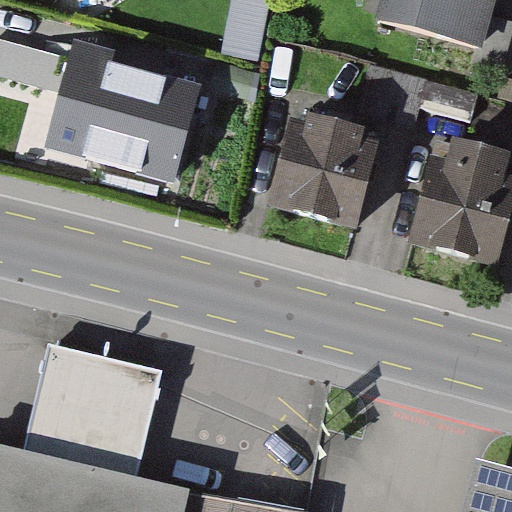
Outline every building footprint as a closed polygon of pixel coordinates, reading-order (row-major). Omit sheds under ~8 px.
[(233,0),(222,56),(259,63),(271,0),(233,0)] [(381,0),(375,20),(483,50),(497,0),(381,0)] [(0,77),(60,94),(70,60),(0,40),(0,77)] [(60,94),(45,148),(175,185),(203,86),(114,61),(116,51),(76,40),(70,60),(60,94)] [(309,113),(307,122),(291,118),(268,206),(357,229),(381,142),(364,137),(367,128),(309,113)] [(511,153),(454,137),(447,160),(434,156),(410,243),(498,267),(511,215),(511,178),(506,176),(511,154),(511,153)] [(306,511),(310,496),(143,460),(162,375),(47,350),(23,456),(0,450),(0,511),(306,511)] [(462,511),(511,511),(511,468),(477,459),(462,511)]
